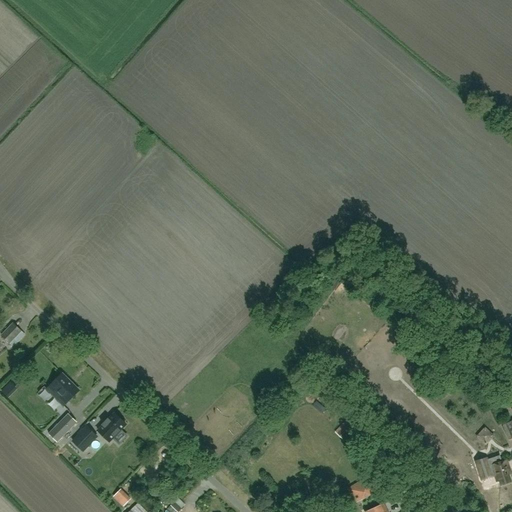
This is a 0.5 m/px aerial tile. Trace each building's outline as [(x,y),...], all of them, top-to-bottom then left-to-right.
[(20,330),(13,323),(2,335),(9,342),(20,330)] [(17,348),(26,335),(21,331),(11,344),(17,348)] [(52,384),(51,384),(47,389),(63,405),(67,401),(68,401),(79,390),(62,373),(62,374),(63,375),(53,385),(52,384)] [(68,413),(62,419),(48,433),(57,441),(76,422),(68,413)] [(117,416),(114,413),(109,419),(108,418),(102,425),(103,425),(98,431),(109,442),(126,424),(124,422),(125,421),(118,414),(117,416)] [(334,433),(342,440),(356,426),(348,418),(334,433)] [(511,421),(503,425),(511,443),(511,421)] [(83,451),(97,437),(87,427),(73,441),(83,451)] [(507,473),(510,473),(506,460),(492,464),(497,481),(500,480),(501,484),(510,481),(507,473)] [(356,501),(377,490),(368,476),(348,488),(356,501)] [(408,476),(387,486),(392,496),(413,486),(408,476)] [(175,502),(167,510),(169,511),(179,511),(182,509),(175,502)] [(364,511),(387,511),(383,503),(365,511),(364,511)]
